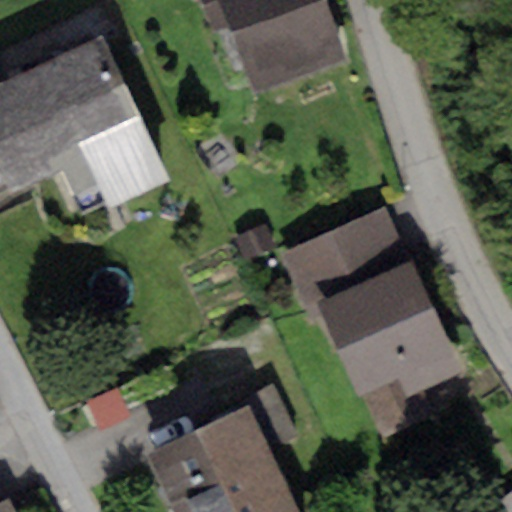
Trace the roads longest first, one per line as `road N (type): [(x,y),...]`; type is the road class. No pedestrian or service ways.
road 1 (residential): [(369,0),(426,174),(511,348)]
road 2 (residential): [(80,511),(0,352)]
